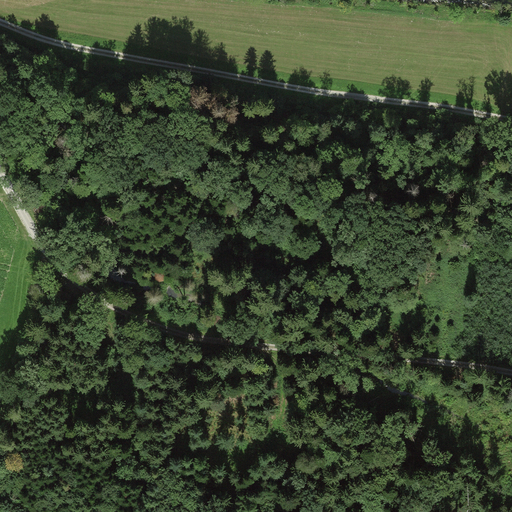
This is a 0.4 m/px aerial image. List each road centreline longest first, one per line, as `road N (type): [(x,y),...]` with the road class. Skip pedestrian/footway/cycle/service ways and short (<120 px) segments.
road 1 (track): [(0,174),(72,282),(116,308),(198,338),(511,375)]
road 2 (track): [(0,21),(46,40),(314,91),(511,117)]
road 3 (track): [(265,347),(287,374),(285,423),(311,511)]
